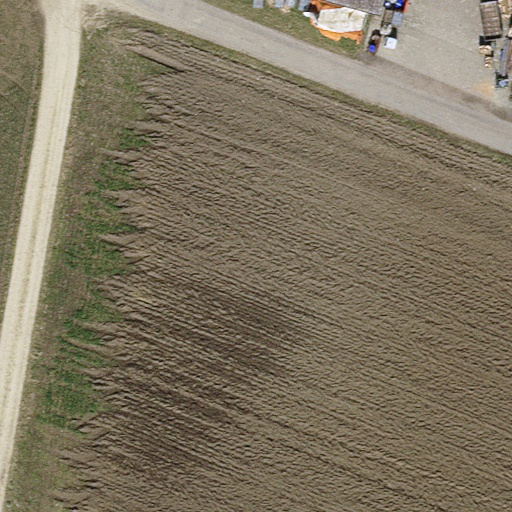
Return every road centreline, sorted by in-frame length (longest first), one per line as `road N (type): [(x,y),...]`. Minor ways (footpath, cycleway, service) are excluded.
road 1 (track): [(78,0),(0,455)]
road 2 (track): [(511,131),(178,0)]
